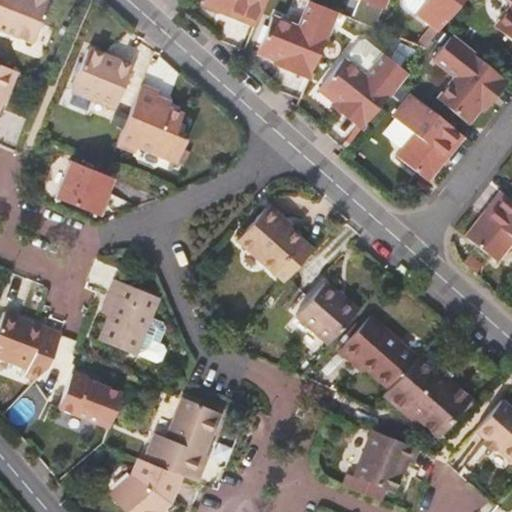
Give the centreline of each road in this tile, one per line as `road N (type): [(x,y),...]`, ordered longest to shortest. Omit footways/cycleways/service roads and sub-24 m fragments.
road 1 (residential): [(254,472),(283,393),(202,352),(145,221)]
road 2 (residential): [(293,152),(127,0)]
road 3 (residential): [(293,152),(145,221)]
road 4 (residential): [(408,248),(511,122)]
road 5 (residential): [(408,248),(293,152)]
road 6 (residential): [(511,339),(408,248)]
